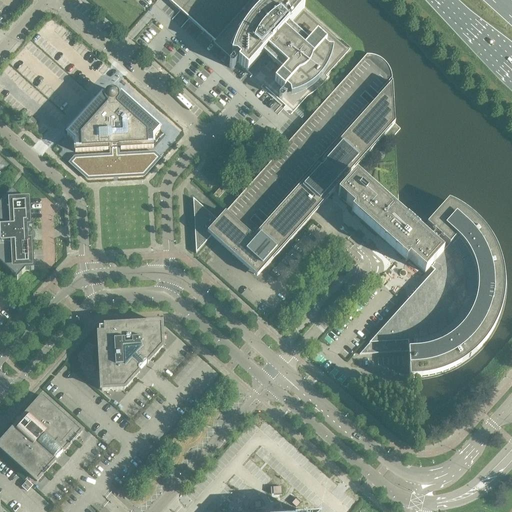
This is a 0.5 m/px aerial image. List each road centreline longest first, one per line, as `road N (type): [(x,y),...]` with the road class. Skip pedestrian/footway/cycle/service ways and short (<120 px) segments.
road 1 (unclassified): [(167,275),(165,186),(207,136),(55,0)]
road 2 (tertiary): [(270,385),(376,478),(419,502)]
road 3 (tertiary): [(424,477),(388,461),(284,369)]
road 4 (unclassified): [(151,511),(270,385)]
road 5 (unclassified): [(0,126),(78,198),(85,260)]
road 6 (tertiary): [(284,369),(167,275)]
road 7 (tertiary): [(165,295),(270,385)]
road 8 (tertiary): [(7,394),(96,301)]
road 9 (tertiary): [(88,277),(0,364)]
